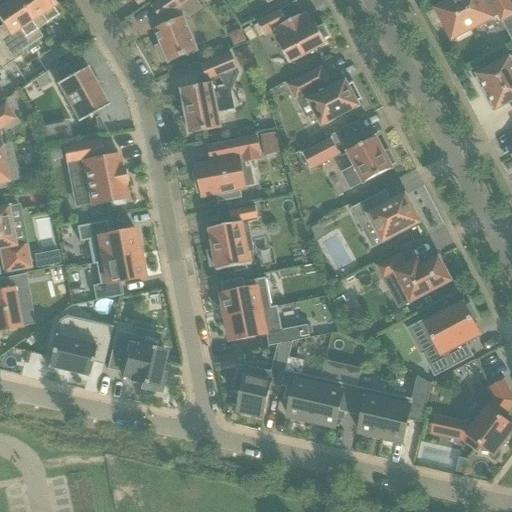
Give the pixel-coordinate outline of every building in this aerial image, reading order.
[(36,31),(15,0),(10,0),(0,0),(0,23),(5,32),(0,35),(0,43),(12,62),(23,55),(20,51),(41,37),(37,30),(36,31)] [(15,0),(36,31),(37,30),(58,16),(53,8),(54,7),(49,0),(15,0)] [(197,51),(190,36),(184,20),(201,9),(195,0),(163,0),(153,7),(161,18),(158,20),(162,28),(155,31),(162,46),(156,48),(162,63),(168,61),(169,63),(197,51)] [(488,0),(485,2),(483,0),(452,0),(439,7),(456,39),(494,19),(493,19),(498,16),(501,22),(511,16),(511,8),(507,0),(488,0)] [(279,44),(289,64),(327,45),(325,40),(330,38),(324,26),(319,29),(316,25),(313,26),(306,13),(287,23),(281,11),(257,23),(264,36),(275,31),(282,43),(279,44)] [(0,67),(1,69),(12,62),(0,43),(0,67)] [(60,44),(50,50),(57,60),(67,54),(60,44)] [(210,80),(211,85),(181,91),(184,107),(186,119),(187,119),(190,134),(221,128),(218,112),(233,109),(229,90),(226,91),(223,75),(237,69),(231,55),(202,66),(209,81),(210,80)] [(511,106),(511,107),(511,57),(510,58),(509,58),(477,75),(478,78),(475,80),(480,88),(483,86),(490,100),(487,101),(491,109),(494,108),(496,111),(510,103),(511,105),(511,106)] [(59,83),(56,85),(78,123),(107,107),(86,68),(72,76),(67,66),(54,73),(59,83)] [(321,69),(288,86),(296,100),(297,100),(300,107),(308,102),(322,127),(360,107),(357,103),(361,101),(352,84),(349,86),(346,81),(331,89),(328,83),(329,83),(321,69)] [(0,144),(0,128),(14,120),(4,105),(0,107),(0,188),(4,188),(3,184),(8,183),(7,182),(17,180),(14,163),(5,165),(0,144)] [(261,136),(267,156),(282,152),(276,131),(261,136)] [(201,193),(202,198),(218,195),(220,202),(241,198),(239,190),(246,189),(241,163),(260,159),(259,153),(260,153),(257,137),(209,147),(212,164),(196,167),(199,179),(195,180),(198,193),(201,193)] [(358,143),(347,149),(349,153),(348,153),(355,167),(342,174),(351,189),(363,183),(364,184),(392,169),(391,166),(395,164),(389,151),(384,154),(376,138),(360,146),(358,143)] [(332,140),(303,155),(311,170),(339,155),(332,140)] [(83,170),(91,206),(109,203),(110,208),(124,205),(123,200),(127,199),(119,156),(102,159),(98,141),(64,148),(68,173),(83,170)] [(373,225),(383,244),(421,224),(406,195),(392,202),(375,211),(369,199),(351,209),(362,230),(373,225)] [(0,256),(3,274),(31,269),(26,243),(15,245),(7,207),(0,208),(0,256)] [(232,225),(209,230),(213,251),(207,252),(210,268),(216,267),(217,272),(234,268),(235,273),(248,271),(247,266),(251,265),(249,253),(254,252),(249,223),(258,222),(255,207),(230,212),(232,225)] [(134,236),(133,230),(108,235),(106,222),(76,228),(79,243),(87,241),(92,264),(138,255),(137,251),(140,251),(137,235),(134,236)] [(321,224),(311,229),(317,241),(327,236),(321,224)] [(37,267),(61,263),(58,250),(35,254),(37,267)] [(99,285),(91,287),(94,302),(121,296),(119,283),(143,278),(138,255),(92,264),(92,266),(95,265),(99,285)] [(401,285),(411,304),(452,282),(439,258),(422,267),(418,260),(407,267),(401,255),(377,267),(384,279),(390,290),(401,285)] [(318,265),(304,268),(306,276),(320,273),(318,265)] [(0,331),(20,328),(15,301),(28,298),(23,275),(0,279),(0,286),(1,292),(0,291),(0,331)] [(245,291),(222,295),(224,309),(223,309),(224,316),(226,316),(226,318),(278,308),(278,307),(272,308),(266,278),(244,283),(245,291)] [(466,308),(463,304),(425,324),(424,324),(437,347),(422,355),(435,377),(473,357),(466,344),(481,336),(473,321),(477,319),(470,305),(466,308)] [(278,308),(226,318),(231,342),(267,335),(269,347),(278,345),(293,342),(310,339),(307,326),(282,331),(278,308)] [(53,337),(46,368),(87,377),(91,362),(101,364),(101,365),(102,365),(111,328),(112,327),(110,327),(110,328),(88,323),(85,338),(57,331),(56,337),(53,337)] [(132,336),(115,332),(106,370),(122,374),(121,378),(129,379),(129,382),(143,385),(142,390),(161,394),(165,375),(160,374),(165,352),(138,346),(138,347),(130,345),(132,336)] [(240,366),(234,391),(242,393),(238,412),(263,418),(271,385),(282,388),(286,371),(293,342),(278,345),(271,374),(240,366)] [(321,379),(311,423),(335,428),(339,414),(345,416),(345,414),(351,415),(357,387),(361,370),(349,367),(345,385),(321,379)] [(311,423),(321,379),(286,371),(282,388),(286,388),(284,400),(291,402),(288,417),(311,423)] [(392,395),(382,439),(384,439),(383,442),(398,445),(399,443),(403,443),(408,421),(423,424),(431,384),(417,377),(413,392),(414,392),(412,400),(392,395)] [(454,421),(450,438),(463,441),(477,452),(482,446),(495,456),(511,433),(511,426),(502,419),(511,406),(511,395),(504,381),(489,390),(494,401),(488,409),(487,408),(474,426),(454,421)] [(382,439),(392,395),(357,387),(351,415),(362,418),(359,433),(382,439)]
